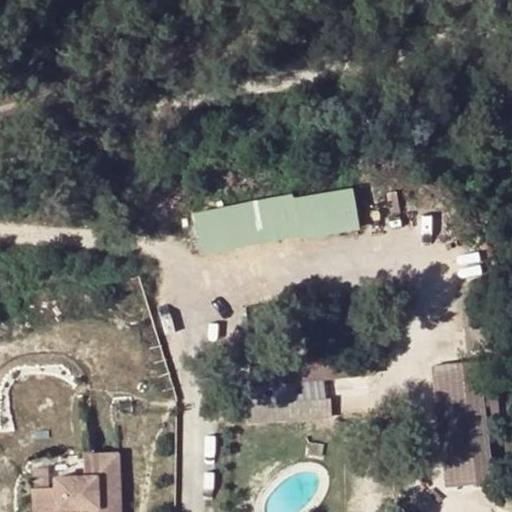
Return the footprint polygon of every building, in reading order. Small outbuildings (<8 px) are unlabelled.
[(190,251),(347,228),(341,185),(184,208),(190,251)] [(373,356),(245,367),(246,384),(374,374),(373,356)] [(492,360),(434,365),(447,487),(491,481),(485,426),(499,425),(492,360)] [(331,399),(249,405),(250,422),(332,415),(331,399)] [(120,511),(118,454),(96,455),(97,477),(84,477),(55,479),(54,488),(33,489),(34,511),(120,511)] [(96,455),(83,456),(84,477),(97,477),(96,455)]
